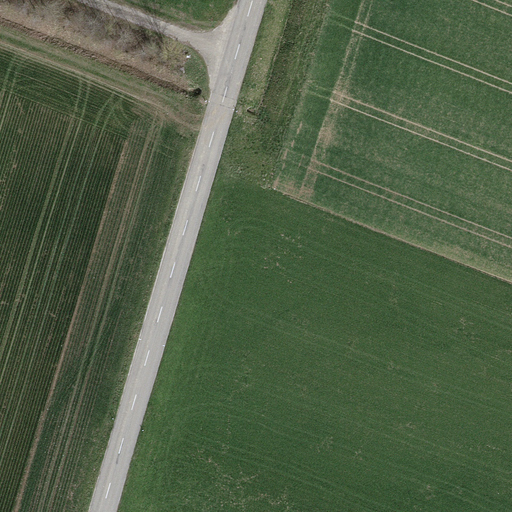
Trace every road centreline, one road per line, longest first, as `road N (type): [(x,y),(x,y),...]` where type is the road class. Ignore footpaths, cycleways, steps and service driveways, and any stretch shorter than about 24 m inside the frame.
road 1 (tertiary): [(102,511),(252,0)]
road 2 (track): [(96,0),(236,52)]
